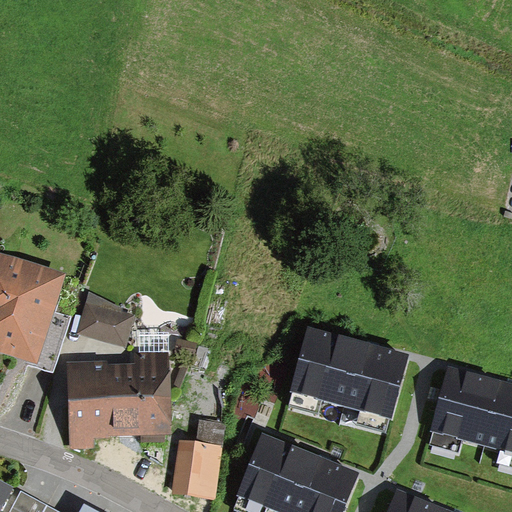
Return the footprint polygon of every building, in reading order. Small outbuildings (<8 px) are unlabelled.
[(0,350),(36,362),(64,273),(0,253),(0,350)] [(136,315),(120,311),(121,308),(90,291),(79,333),(127,348),(136,315)] [(411,356),(308,327),(290,392),(294,393),(291,405),(317,413),(321,399),(361,410),(357,423),(387,432),(391,418),(393,419),(411,356)] [(93,437),(171,433),(168,353),(132,354),(133,365),(107,366),(106,360),(68,362),(72,449),(93,448),(93,437)] [(511,382),(450,366),(431,431),(434,432),(430,445),(458,452),(461,438),(505,450),(501,465),(511,467),(511,382)] [(174,493),(214,498),(224,424),(199,421),(196,440),(182,438),(174,493)] [(345,511),(362,474),(262,432),(234,496),(237,498),(232,510),(235,511),(265,511),(267,508),(275,511),(345,511)] [(0,511),(14,487),(0,479),(0,511)] [(60,511),(22,491),(10,511),(60,511)] [(450,511),(400,491),(391,511),(450,511)] [(100,511),(85,503),(79,511),(100,511)]
